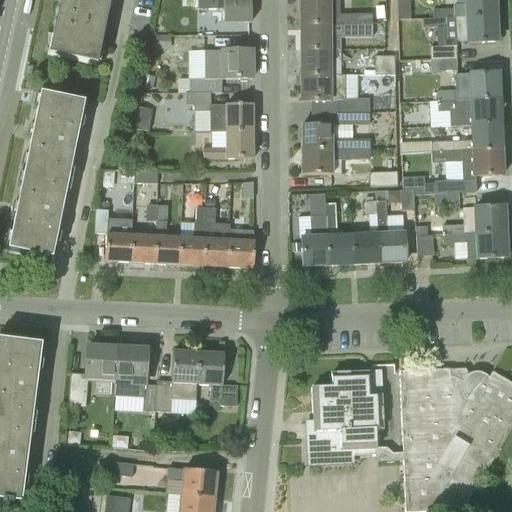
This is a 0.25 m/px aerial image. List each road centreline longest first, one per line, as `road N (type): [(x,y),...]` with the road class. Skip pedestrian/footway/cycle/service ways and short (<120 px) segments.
road 1 (residential): [(270,321),(267,0)]
road 2 (residential): [(0,308),(270,321)]
road 3 (residential): [(270,321),(511,310)]
road 4 (residential): [(256,511),(270,321)]
